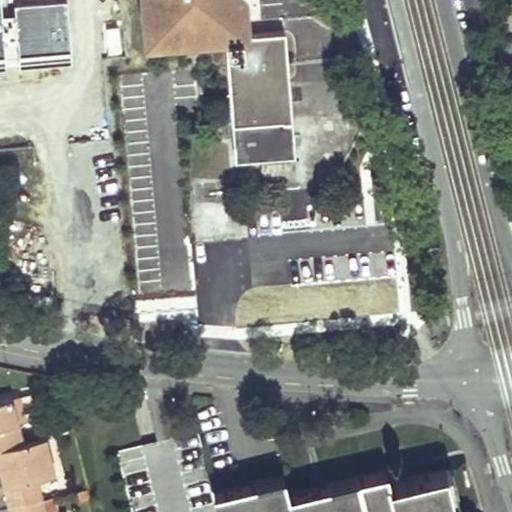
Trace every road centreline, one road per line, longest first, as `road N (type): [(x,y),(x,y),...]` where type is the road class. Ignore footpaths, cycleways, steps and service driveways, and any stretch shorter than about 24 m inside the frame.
road 1 (tertiary): [(394,0),(480,378)]
road 2 (tertiary): [(480,378),(268,371),(109,354)]
road 3 (residential): [(109,354),(80,0)]
road 4 (tertiary): [(511,255),(443,0)]
